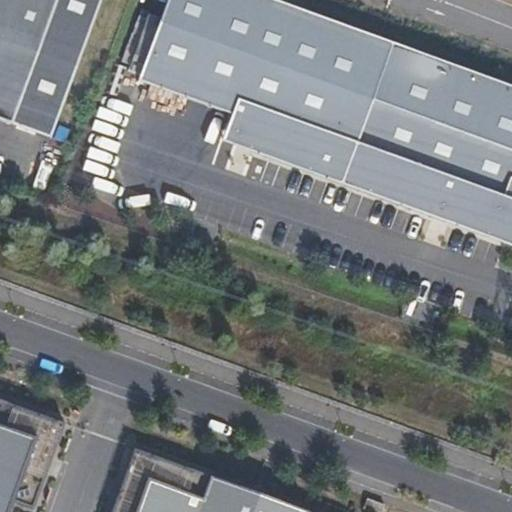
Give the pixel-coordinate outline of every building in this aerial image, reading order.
[(0,0),(0,121),(10,125),(56,0),(0,0)] [(511,87),(271,0),(166,0),(137,82),(230,115),(221,142),(433,218),(511,241),(511,87)] [(0,400),(0,511),(9,511),(13,501),(33,508),(64,424),(0,400)] [(304,511),(133,451),(111,511),(304,511)] [(367,499),(365,508),(364,510),(364,511),(365,511),(383,511),(384,507),(384,506),(367,499)]
